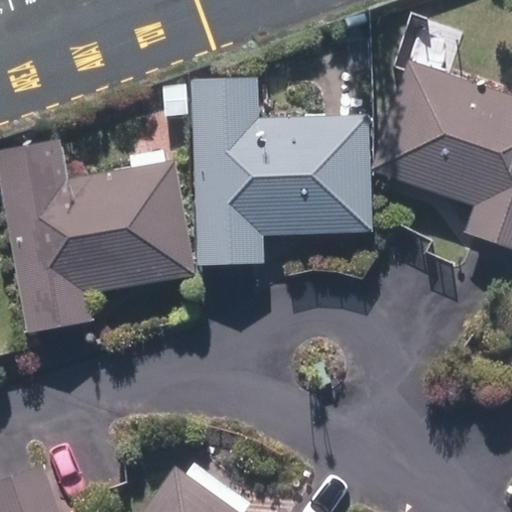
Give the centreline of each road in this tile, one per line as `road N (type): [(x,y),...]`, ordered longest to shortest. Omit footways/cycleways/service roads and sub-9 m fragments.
road 1 (residential): [(230,391),(252,341),(278,317),(305,304),(343,301),(385,332),(394,353),(380,467)]
road 2 (residential): [(0,425),(131,387),(230,391)]
road 3 (residential): [(230,391),(277,405),(380,467)]
